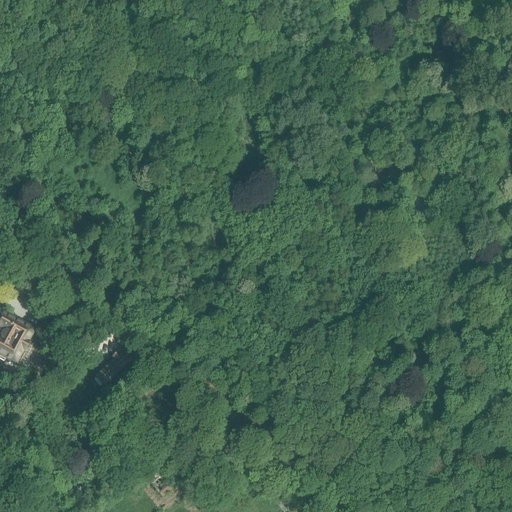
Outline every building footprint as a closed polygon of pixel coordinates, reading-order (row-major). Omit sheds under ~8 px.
[(101,26),(106,23),(111,29),(134,11),(143,5),(138,0),(131,0),(127,3),(126,1),(103,18),(98,22),(101,26)] [(19,28),(33,43),(51,27),(37,12),(19,28)] [(241,18),(235,35),(244,38),(249,21),(241,18)] [(0,93),(17,77),(0,59),(0,93)] [(327,71),(323,67),(315,75),(319,79),(327,71)] [(212,129),(203,120),(197,126),(206,134),(212,129)] [(479,152),(480,151),(496,139),(484,124),(467,137),(479,152)] [(159,154),(154,143),(145,147),(149,157),(159,154)] [(373,191),(383,186),(379,176),(368,180),(373,191)] [(0,313),(0,360),(1,361),(4,361),(5,359),(15,365),(22,352),(25,354),(30,344),(27,342),(33,332),(24,327),(25,326),(16,321),(15,322),(0,313)] [(347,334),(347,333),(380,323),(378,315),(334,329),(336,337),(347,334)] [(91,348),(94,345),(86,336),(82,340),(91,348)] [(95,378),(103,387),(132,361),(123,353),(120,356),(117,353),(112,358),(114,360),(95,378)] [(99,467),(93,457),(84,462),(91,472),(99,467)] [(171,489),(175,486),(180,482),(167,467),(149,481),(163,497),(171,490),(171,489)] [(271,498),(273,493),(251,488),(249,493),(271,498)] [(292,511),(294,511),(279,493),(273,499),(284,511),(292,511)]
